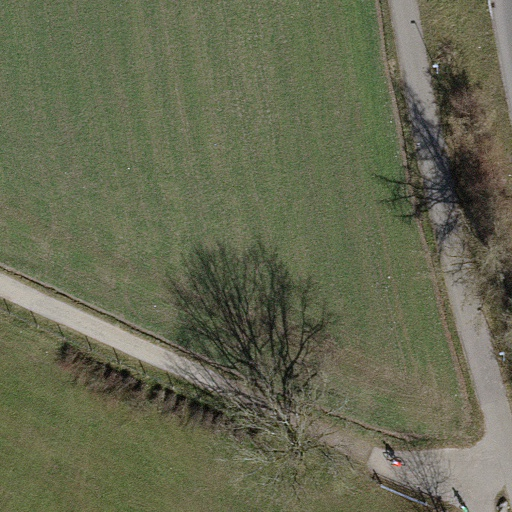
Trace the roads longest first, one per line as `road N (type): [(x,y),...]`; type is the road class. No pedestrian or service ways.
road 1 (track): [(471,474),(370,456),(0,286)]
road 2 (track): [(406,0),(448,228),(511,458)]
